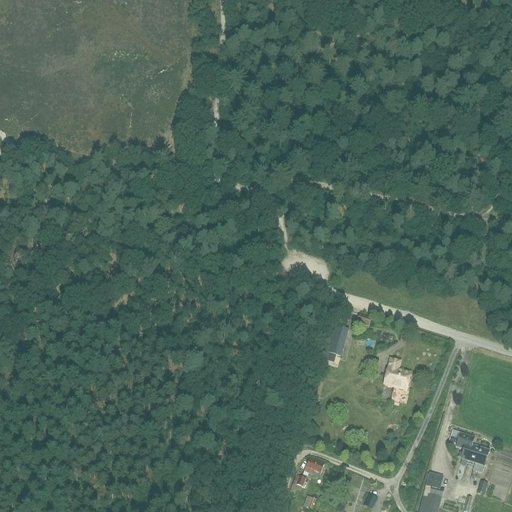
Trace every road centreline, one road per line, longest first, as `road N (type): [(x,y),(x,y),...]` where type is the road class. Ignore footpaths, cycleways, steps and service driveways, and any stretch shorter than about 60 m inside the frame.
road 1 (track): [(483,214),(311,178),(259,188)]
road 2 (track): [(321,292),(128,233)]
road 3 (track): [(460,337),(394,484),(402,511)]
road 4 (track): [(222,0),(216,174)]
road 5 (track): [(278,511),(299,451),(394,484)]
road 6 (track): [(128,233),(48,207),(0,215)]
